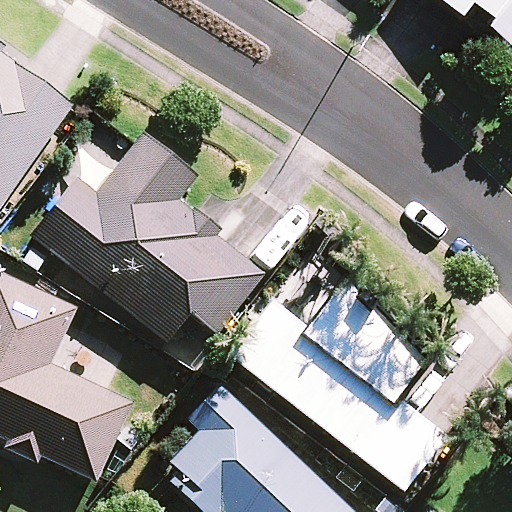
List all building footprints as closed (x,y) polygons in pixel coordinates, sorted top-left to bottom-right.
[(511,0),(434,0),(456,18),(462,11),(467,5),(485,20),(480,27),(511,53),(511,0)] [(0,203),(69,106),(0,57),(0,203)] [(192,183),(138,141),(91,201),(70,184),(28,238),(163,343),(186,314),(213,335),(260,275),(173,207),(192,183)] [(71,314),(0,277),(0,441),(89,487),(130,406),(46,364),(71,314)] [(304,330),(270,304),(228,358),(399,491),(440,438),(392,401),(422,362),(333,292),(304,330)] [(177,473),(167,483),(197,511),(216,511),(217,511),(216,511),(346,511),(217,386),(185,419),(197,432),(167,463),(177,473)]
